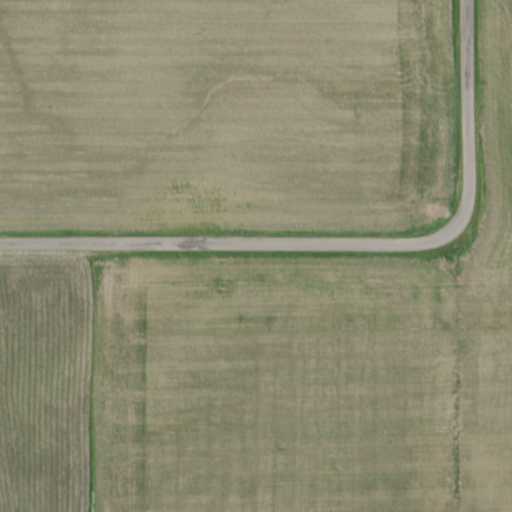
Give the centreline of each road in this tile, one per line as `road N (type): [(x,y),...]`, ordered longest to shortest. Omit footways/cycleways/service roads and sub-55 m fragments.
road 1 (residential): [(0,241),(400,243),(452,231)]
road 2 (residential): [(452,231),(472,196),(469,0)]
